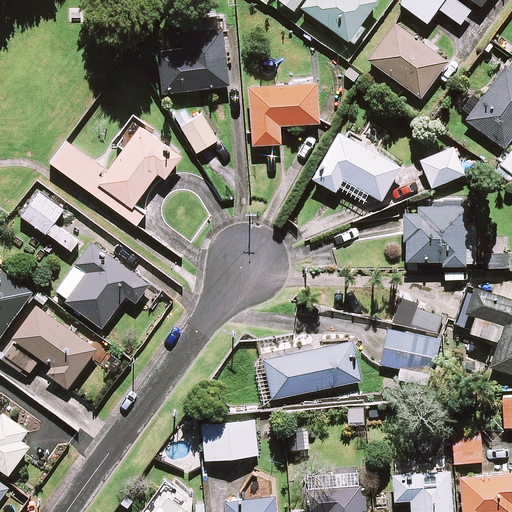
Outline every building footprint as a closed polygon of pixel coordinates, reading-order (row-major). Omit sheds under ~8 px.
[(303,0),(279,0),(295,11),(303,0)] [(377,3),(373,0),(309,0),(303,9),(354,45),(365,29),(361,26),(377,3)] [(472,11),(457,0),(404,0),(401,4),(427,24),(439,8),(461,25),(472,11)] [(324,49),(291,24),(283,36),(316,60),(324,49)] [(449,62),(397,24),(370,62),(422,99),(449,62)] [(231,86),(224,30),(183,34),(184,48),(159,50),(164,93),(231,86)] [(511,58),(467,121),(505,149),(511,139),(511,58)] [(318,79),(291,80),(291,84),(250,86),(253,146),(282,144),(281,126),(321,124),(318,79)] [(218,141),(202,114),(181,126),(197,153),(218,141)] [(183,156),(132,119),(114,144),(124,151),(109,171),(67,141),(51,162),(137,226),(146,214),(135,205),(159,173),(166,179),(183,156)] [(402,167),(340,133),(314,180),(337,192),(344,180),(383,201),(402,167)] [(466,174),(454,146),(420,160),(432,188),(466,174)] [(511,150),(496,173),(511,184),(511,183),(511,150)] [(65,210),(40,192),(22,216),(72,252),(79,241),(55,224),(65,210)] [(468,232),(466,204),(404,207),(407,262),(444,261),(444,266),(477,265),(476,231),(468,232)] [(511,238),(490,237),(488,267),(510,268),(511,238)] [(150,284),(93,242),(56,293),(103,328),(127,296),(137,303),(150,284)] [(0,339),(34,291),(0,267),(0,339)] [(511,298),(474,286),(466,312),(478,316),(473,332),(499,341),(491,366),(511,373),(511,298)] [(98,348),(38,305),(2,356),(29,375),(41,358),(53,367),(48,374),(69,389),(98,348)] [(441,342),(391,329),(382,364),(432,376),(441,342)] [(362,381),(354,341),(265,360),(274,399),(362,381)] [(511,426),(511,395),(503,396),(504,427),(511,426)] [(28,432),(0,412),(0,467),(10,475),(30,447),(22,440),(28,432)] [(259,455),(255,420),(203,424),(206,460),(259,455)] [(484,461),(481,429),(452,432),(455,464),(484,461)] [(453,511),(452,469),(394,472),(395,500),(412,500),(412,511),(453,511)] [(511,511),(511,472),(462,476),(463,511),(511,511)] [(0,502),(10,488),(0,481),(0,502)] [(365,511),(364,485),(311,487),(311,511),(365,511)] [(191,511),(167,494),(154,511),(191,511)] [(277,511),(277,497),(228,500),(228,511),(277,511)]
